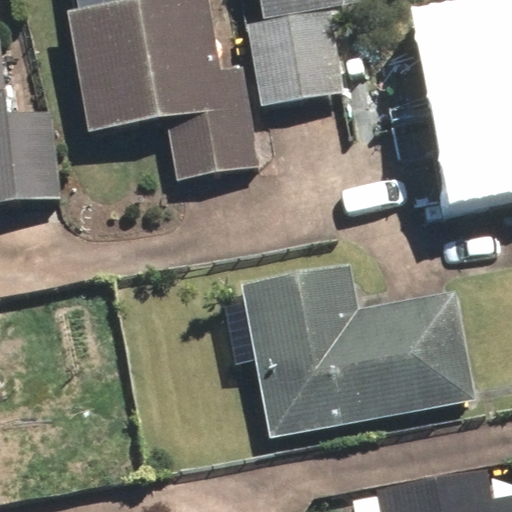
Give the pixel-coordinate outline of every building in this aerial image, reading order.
[(240,67),(223,70),(217,42),(218,42),(209,0),(131,0),(133,6),(68,19),(92,136),(167,121),(178,183),(259,168),(240,67)] [(260,0),(263,15),(252,17),(267,108),(351,94),(338,12),(406,0),(260,0)] [(511,187),(511,0),(469,0),(414,10),(447,199),(511,187)] [(0,196),(59,193),(53,114),(4,118),(0,59),(0,196)] [(253,398),(259,397),(265,441),(476,411),(462,314),(358,329),(352,281),(240,295),(253,398)] [(511,511),(511,501),(487,506),(483,480),(378,496),(380,511),(511,511)]
